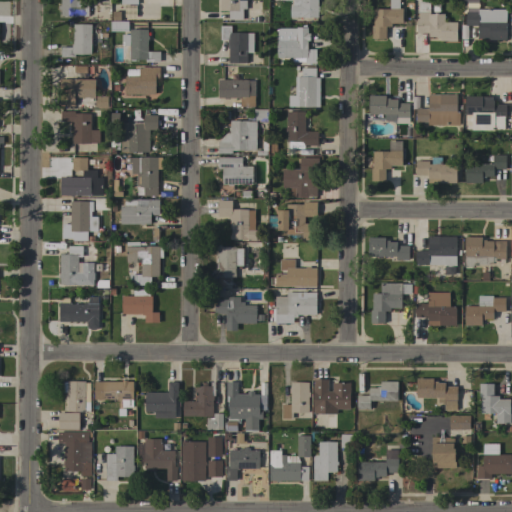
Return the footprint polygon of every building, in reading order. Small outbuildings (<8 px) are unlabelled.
[(84,0),(84,3),(88,3),(88,16),(60,16),(60,9),(58,9),(58,6),(61,6),(61,0),(84,0)] [(242,20),(228,20),(228,11),(219,11),(219,0),(246,0),(246,9),(242,9),(242,14),(242,20)] [(317,0),(317,6),(318,6),(318,11),(317,11),(317,17),(290,17),(290,5),(293,5),(293,0),(317,0)] [(372,25),(373,25),(373,9),(390,9),(390,0),(399,0),(399,8),(402,8),(402,23),(391,23),(391,26),(386,26),(386,39),(372,39),(372,25)] [(440,41),(440,38),(436,38),(436,37),(428,37),(429,33),(416,33),(417,19),(418,19),(419,11),(419,2),(430,2),(430,14),(444,14),(444,22),(457,22),(456,41),(440,41)] [(489,40),(489,38),(477,38),(477,25),(465,25),(465,11),(478,12),(478,9),(506,9),(506,40),(489,40)] [(128,21),(128,31),(110,31),(110,21),(128,21)] [(91,54),(75,54),(75,57),(60,57),(60,47),(71,47),(71,44),(73,44),(73,24),(91,24),(91,54)] [(220,40),(220,26),(231,26),(231,33),(253,33),(253,53),(247,53),(247,63),(229,63),(229,48),(228,48),(228,40),(220,40)] [(296,27),(307,27),(307,33),(309,33),(309,41),(307,41),(307,49),(316,49),(316,64),(305,64),(305,58),(276,58),(276,40),(296,40),(296,39),(296,27)] [(148,36),(149,36),(149,39),(147,39),(147,51),(160,52),(160,62),(145,62),(145,59),(122,59),(122,45),(122,34),(129,34),(129,29),(148,29),(148,36)] [(159,67),(159,79),(155,79),(155,94),(149,94),(149,95),(145,95),(145,94),(125,94),(125,76),(139,76),(139,67),(159,67)] [(319,107),(288,107),(288,95),(295,96),(295,77),(301,77),(301,68),(316,68),(315,78),(319,78),(319,107)] [(229,98),(229,99),(224,99),(224,98),(218,98),(218,79),(228,80),(228,74),(240,74),(240,80),(248,80),(254,80),(254,106),(240,106),(240,98),(229,98)] [(95,79),(94,97),(74,97),(74,106),(60,106),(60,79),(95,79)] [(427,122),(416,122),(416,108),(428,108),(428,94),(457,95),(456,113),(459,113),(459,125),(427,125),(427,122)] [(386,95),(386,98),(390,98),(390,99),(397,99),(397,103),(409,103),(409,124),(396,124),(396,121),(386,121),(386,114),(368,114),(369,95),(386,95)] [(94,105),(95,105),(95,102),(96,102),(96,96),(107,96),(107,108),(94,108),(94,105)] [(471,130),(472,115),(465,115),(465,96),(492,96),(492,100),(493,100),(493,104),(506,104),(506,118),(504,118),(503,129),(494,129),(494,130),(471,130)] [(256,151),(232,150),(232,153),(218,153),(218,142),(219,142),(219,141),(226,133),(230,133),(230,131),(228,131),(228,127),(230,127),(230,120),(248,121),(253,121),(254,109),(267,109),(267,122),(256,122),(256,151)] [(60,122),(60,111),(74,111),(74,114),(90,114),(90,130),(99,130),(99,143),(90,143),(90,144),(72,144),(72,137),(71,137),(71,133),(72,133),(72,122),(60,122)] [(287,132),(285,132),(285,127),(286,127),(287,111),(305,112),(304,132),(318,132),(317,146),(304,145),(304,148),(289,148),(289,141),(286,141),(287,132)] [(121,122),(143,122),(144,115),(157,115),(157,130),(150,130),(149,152),(120,152),(121,122)] [(373,151),(389,152),(389,151),(402,151),(402,166),(391,166),(391,169),(385,169),(385,181),(370,181),(371,168),(372,168),(373,151)] [(465,164),(492,163),(492,155),(505,155),(505,169),(493,169),(493,177),(482,177),(482,183),(465,183),(465,164)] [(74,195),(74,197),(71,197),(71,195),(60,195),(60,177),(67,177),(67,176),(70,176),(70,177),(82,177),(82,170),(72,170),(72,157),(87,157),(87,169),(96,169),(96,177),(102,177),(102,195),(74,195)] [(143,196),(143,195),(136,195),(137,174),(131,174),(131,157),(158,157),(157,196),(143,196)] [(242,157),(242,166),(252,166),(252,184),(233,184),(233,186),(228,186),(228,184),(222,184),(222,168),(217,168),(217,157),(242,157)] [(299,169),(299,157),(318,158),(318,174),(316,174),(316,197),(307,196),(307,198),(295,197),(290,197),(290,188),(282,188),(282,169),(299,169)] [(427,183),(427,175),(416,175),(416,161),(429,161),(429,164),(431,164),(431,157),(441,157),(441,164),(456,164),(456,183),(427,183)] [(109,198),(109,209),(95,209),(94,198),(109,198)] [(120,206),(124,206),(124,199),(137,199),(137,205),(140,205),(140,200),(148,200),(148,199),(159,199),(159,215),(150,215),(150,224),(120,224),(120,206)] [(254,210),(254,230),(256,230),(256,239),(230,239),(230,220),(229,220),(229,216),(217,216),(217,200),(231,200),(232,209),(248,209),(248,210),(254,210)] [(90,216),(97,216),(97,231),(87,231),(87,240),(72,241),(72,238),(62,238),(62,224),(69,224),(69,221),(70,221),(70,201),(92,201),(92,211),(90,211),(90,216)] [(303,204),(303,202),(316,202),(316,217),(304,217),(304,223),(316,223),(316,240),(302,240),(302,235),(287,235),(287,230),(277,230),(277,210),(286,210),(286,204),(303,204)] [(456,256),(455,256),(455,264),(415,264),(415,251),(427,251),(427,236),(439,236),(439,237),(456,237),(456,256)] [(368,237),(385,238),(385,240),(389,240),(389,242),(396,242),(396,245),(408,246),(408,259),(395,259),(395,256),(368,256),(368,237)] [(464,237),(481,237),(481,239),(485,239),(485,241),(506,241),(506,246),(505,246),(505,259),(495,259),(495,261),(493,261),(493,262),(489,262),(489,264),(473,264),(473,266),(464,267),(464,237)] [(59,278),(58,278),(58,275),(59,275),(60,254),(61,254),(61,253),(68,253),(68,246),(82,246),(82,257),(78,256),(78,262),(93,263),(93,272),(94,272),(94,279),(93,279),(93,285),(59,285),(59,278)] [(151,276),(151,285),(137,285),(137,274),(140,274),(140,262),(126,262),(126,246),(159,246),(159,247),(163,247),(163,258),(159,258),(159,276),(151,276)] [(243,248),(243,266),(235,266),(235,277),(231,277),(232,288),(218,288),(217,247),(235,247),(235,248),(241,248),(243,248)] [(275,274),(286,274),(286,270),(280,270),(280,259),(294,259),(294,268),(305,268),(305,267),(310,267),(310,268),(316,268),(316,286),(275,286),(275,274)] [(370,310),(372,310),(372,293),(380,293),(380,283),(411,283),(411,294),(401,294),(401,308),(390,308),(390,311),(384,311),(384,323),(370,323),(370,310)] [(133,296),(133,290),(150,289),(150,296),(152,296),(152,312),(158,312),(158,315),(160,315),(160,319),(159,319),(159,323),(145,323),(145,315),(141,315),(141,314),(122,314),(122,296),(133,296)] [(316,293),(315,315),(297,315),(297,317),(293,317),(293,323),(275,323),(275,297),(286,297),(286,292),(316,293)] [(427,303),(427,292),(442,292),(442,298),(449,299),(449,306),(455,306),(455,326),(439,325),(439,323),(434,323),(434,321),(427,321),(427,318),(415,318),(415,303),(427,303)] [(477,306),(477,295),(492,295),(492,298),(504,298),(504,311),(493,311),(493,319),(481,319),(481,325),(464,325),(464,306),(477,306)] [(59,322),(59,303),(61,303),(61,298),(69,298),(69,303),(71,303),(71,304),(84,304),(84,303),(98,303),(98,328),(97,328),(95,330),(91,330),(89,328),(87,328),(87,327),(86,327),(86,322),(59,322)] [(255,323),(237,323),(236,331),(225,331),(225,327),(224,327),(224,324),(226,324),(226,313),(217,313),(217,299),(228,299),(228,305),(239,305),(239,302),(244,302),(244,305),(255,305),(255,323)] [(416,379),(433,379),(433,381),(437,381),(437,383),(444,383),(444,386),(456,386),(456,410),(444,410),(444,405),(442,403),(438,403),(438,397),(416,398),(416,379)] [(122,382),(122,380),(127,380),(127,382),(132,382),(132,407),(121,407),(121,401),(118,401),(118,399),(102,399),(102,400),(98,400),(98,399),(94,399),(94,382),(122,382)] [(313,380),(322,380),(322,391),(332,391),(332,390),(335,390),(335,383),(350,383),(350,393),(342,393),(342,409),(336,409),(336,414),(312,413),(313,380)] [(369,401),(369,409),(356,409),(356,395),(368,395),(368,387),(376,387),(376,386),(380,386),(380,381),(397,381),(397,401),(369,401)] [(66,392),(63,392),(63,382),(84,382),(84,383),(90,383),(90,411),(84,411),(66,411),(66,392)] [(164,394),(164,393),(168,393),(168,382),(178,382),(178,396),(175,396),(174,418),(154,418),(154,411),(145,411),(145,394),(164,394)] [(194,401),(195,386),(202,386),(202,382),(207,382),(207,386),(210,386),(210,382),(215,382),(215,395),(213,395),(213,400),(212,400),(212,413),(222,413),(222,429),(206,429),(206,418),(212,418),(212,416),(182,416),(182,401),(194,401)] [(247,394),(247,391),(254,391),(254,394),(259,394),(259,395),(266,395),(266,410),(262,410),(262,418),(258,418),(258,430),(244,430),(244,418),(240,418),(240,420),(237,420),(237,431),(227,431),(227,418),(229,418),(229,402),(226,402),(226,382),(237,382),(237,394),(247,394)] [(292,412),(292,418),(281,418),(281,404),(290,404),(290,393),(289,393),(289,388),(290,388),(290,382),(308,383),(308,392),(309,392),(309,397),(308,397),(308,412),(292,412)] [(480,396),(478,396),(478,383),(492,384),(492,396),(498,396),(498,399),(509,399),(509,414),(510,414),(510,424),(496,423),(496,414),(480,413),(480,396)] [(58,430),(58,413),(78,413),(78,430),(58,430)] [(469,415),(469,429),(449,429),(449,415),(469,415)] [(89,432),(89,433),(91,433),(91,437),(89,437),(89,444),(90,444),(90,476),(80,476),(80,471),(64,471),(64,465),(63,465),(63,463),(64,463),(64,443),(57,443),(57,432),(89,432)] [(300,466),(308,466),(308,481),(280,481),(280,482),(276,482),(276,480),(270,480),(270,450),(281,450),(281,455),(286,455),(286,456),(297,456),(297,435),(310,435),(310,457),(298,457),(300,463),(300,466)] [(220,437),(206,436),(205,456),(219,456),(220,437)] [(454,437),(454,448),(456,448),(455,468),(431,468),(431,437),(454,437)] [(144,439),(161,439),(161,444),(162,444),(162,450),(174,450),(174,466),(176,466),(176,481),(166,481),(166,468),(155,468),(155,471),(145,471),(145,468),(144,468),(144,439)] [(181,441),(204,441),(204,443),(211,443),(211,453),(220,453),(220,459),(221,459),(221,476),(207,476),(207,460),(204,460),(204,461),(206,461),(206,465),(204,465),(204,480),(180,480),(181,441)] [(327,472),(327,480),(312,480),(312,456),(314,456),(314,455),(318,455),(318,441),(336,442),(336,461),(337,461),(337,465),(336,465),(336,472),(327,472)] [(490,473),(490,478),(477,478),(476,466),(483,466),(483,444),(498,443),(498,454),(511,454),(511,473),(490,473)] [(105,454),(114,454),(114,447),(132,446),(132,466),(133,466),(134,471),(132,471),(132,476),(116,477),(116,481),(105,481),(105,454)] [(239,450),(239,449),(243,449),(243,447),(247,447),(247,450),(259,450),(259,468),(239,468),(239,469),(236,469),(236,480),(225,480),(225,466),(229,466),(229,450),(239,450)] [(385,462),(385,458),(397,458),(397,473),(386,473),(385,476),(378,476),(378,478),(374,478),(374,480),(357,480),(357,461),(385,462)]
